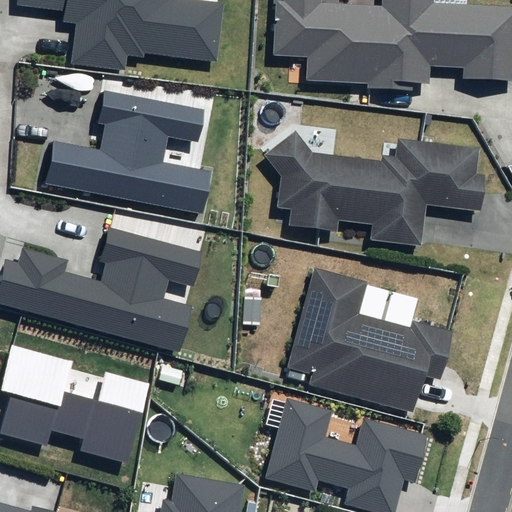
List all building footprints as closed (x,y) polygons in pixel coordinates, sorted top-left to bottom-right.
[(73,62),(125,68),(127,54),(144,56),(144,52),(216,61),(223,2),(207,0),(16,0),(16,5),(66,11),(65,20),(78,22),(73,62)] [(368,88),(413,90),(413,82),(429,83),(430,65),(465,67),(464,77),(511,79),(511,6),(434,2),(434,0),(381,0),(382,5),(322,2),(322,0),(276,0),(273,54),(308,56),(307,80),(368,83),(368,88)] [(46,182),(202,212),(210,171),(163,162),(168,136),(198,142),(204,110),(105,90),(98,123),(105,125),(100,149),(54,140),(46,182)] [(372,224),(370,240),(421,246),(426,204),(480,210),(484,175),(477,174),(480,148),(398,138),(396,156),(382,155),(381,161),(313,152),(296,131),(265,155),(281,176),(278,207),(291,209),(289,225),(338,231),(339,220),(372,224)] [(0,274),(0,304),(180,353),(192,306),(165,298),(170,280),(193,286),(203,252),(109,227),(100,260),(107,262),(102,281),(66,271),(70,259),(23,247),(19,261),(5,257),(0,274)] [(359,313),(368,281),(314,266),(286,368),(311,375),(308,384),(414,413),(424,373),(439,377),(451,332),(412,321),(410,327),(359,313)] [(82,449),(127,462),(149,384),(106,373),(98,400),(64,391),(73,361),(12,344),(0,386),(0,391),(10,394),(0,430),(0,433),(46,446),(51,428),(85,438),(82,449)] [(428,435),(364,418),(356,446),(324,437),(332,411),(287,399),(266,479),(316,492),(319,481),(349,489),(345,504),(376,511),(395,511),(404,480),(415,483),(428,435)] [(240,511),(245,485),(177,474),(172,501),(163,499),(160,511),(240,511)] [(0,511),(54,511),(32,506),(31,510),(0,501),(0,511)]
